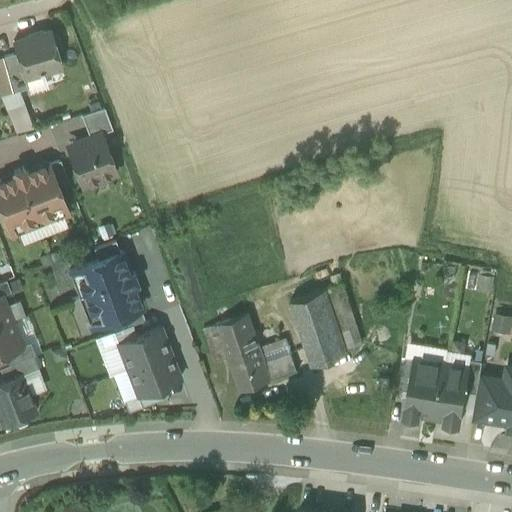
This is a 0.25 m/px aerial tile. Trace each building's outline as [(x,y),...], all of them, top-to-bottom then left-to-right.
[(49,29),(13,39),(16,52),(24,76),(25,76),(40,72),(60,66),(55,48),(58,47),(60,43),(58,37),(54,35),(51,36),(49,29)] [(16,52),(1,56),(12,91),(16,89),(28,86),(25,76),(24,76),(16,52)] [(21,102),(16,89),(12,91),(1,56),(0,55),(0,92),(6,106),(21,102)] [(25,76),(28,86),(29,91),(45,87),(40,72),(25,76)] [(28,119),(21,102),(6,106),(14,124),(28,119)] [(103,106),(81,114),(89,135),(100,131),(100,132),(112,128),(103,106)] [(89,135),(74,141),(69,151),(82,185),(116,172),(100,132),(100,131),(89,135)] [(59,159),(48,164),(57,186),(68,182),(59,159)] [(22,167),(14,170),(13,172),(12,173),(13,174),(0,178),(0,205),(1,207),(11,234),(67,213),(57,186),(48,164),(48,163),(45,162),(25,169),(25,168),(24,168),(23,168),(22,167)] [(114,238),(93,247),(97,258),(119,250),(114,238)] [(97,258),(68,269),(90,325),(117,315),(139,306),(140,306),(141,303),(134,283),(135,282),(130,270),(129,271),(121,251),(119,250),(97,258)] [(321,275),(242,301),(249,321),(292,308),(290,300),(325,288),(321,275)] [(5,279),(0,280),(0,293),(1,293),(2,294),(10,291),(5,279)] [(362,341),(342,282),(325,288),(345,346),(362,341)] [(325,288),(290,300),(292,308),(305,344),(312,364),(347,352),(345,346),(325,288)] [(0,293),(0,323),(11,319),(2,294),(1,293),(0,293)] [(242,301),(208,314),(212,324),(202,328),(213,360),(229,354),(229,353),(257,344),(249,321),(242,301)] [(139,306),(117,315),(121,326),(144,317),(139,306)] [(11,319),(0,323),(0,353),(4,352),(21,346),(21,344),(11,319)] [(159,324),(117,340),(127,366),(169,350),(159,324)] [(29,341),(21,344),(21,346),(4,352),(8,364),(33,354),(34,353),(29,341)] [(291,354),(263,363),(257,344),(229,353),(229,354),(241,390),(297,370),(291,354)] [(289,349),(291,354),(297,370),(312,364),(305,344),(289,349)] [(169,350),(127,366),(137,393),(161,384),(179,377),(169,350)] [(8,364),(0,366),(0,369),(3,378),(20,372),(20,373),(37,367),(33,354),(8,364)] [(413,358),(402,356),(396,387),(408,389),(413,358)] [(445,363),(413,358),(408,389),(404,415),(419,418),(419,414),(436,416),(445,363)] [(476,393),(479,378),(482,362),(469,359),(468,367),(468,368),(464,391),(476,393)] [(468,367),(445,363),(436,416),(444,418),(444,422),(459,425),(461,412),(464,391),(468,368),(468,367)] [(3,378),(0,379),(0,418),(2,424),(13,420),(18,422),(25,420),(27,415),(35,412),(20,373),(20,372),(3,378)] [(511,380),(492,377),(491,380),(485,416),(485,419),(509,423),(509,427),(511,427),(511,380)] [(485,416),(491,380),(479,378),(476,393),(473,414),(485,416)] [(161,384),(137,393),(129,397),(133,407),(165,395),(161,384)] [(476,393),(464,391),(461,412),(473,414),(476,393)]
